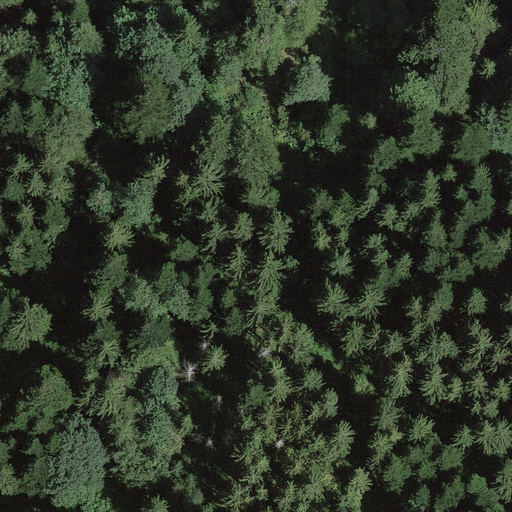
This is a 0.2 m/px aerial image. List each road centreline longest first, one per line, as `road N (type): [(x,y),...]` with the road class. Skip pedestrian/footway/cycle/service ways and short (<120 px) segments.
road 1 (track): [(86,165),(262,310),(401,404),(511,511)]
road 2 (track): [(511,167),(267,176),(0,154)]
road 3 (track): [(0,403),(86,469),(120,511)]
